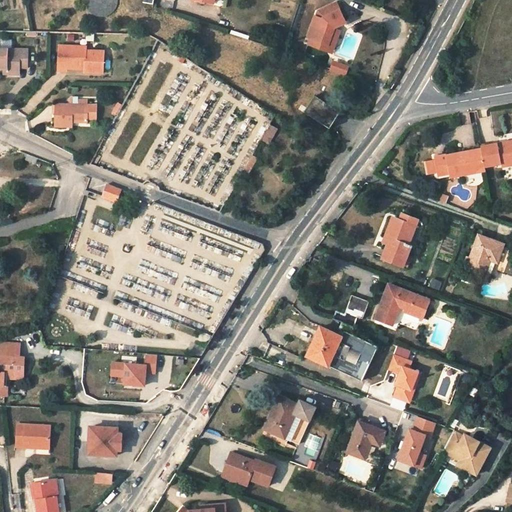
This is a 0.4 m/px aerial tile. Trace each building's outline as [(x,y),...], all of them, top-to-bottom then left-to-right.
[(321,14),(311,40),(315,42),(332,48),(338,30),(350,24),(341,5),(321,14)] [(4,14),(6,24),(25,21),(24,11),(4,14)] [(332,48),(315,42),(312,48),(335,56),(344,32),(338,30),(332,48)] [(2,49),(0,48),(0,67),(9,67),(8,72),(11,72),(11,69),(22,69),(22,67),(30,67),(31,50),(14,49),(14,41),(2,41),(2,49)] [(88,46),(61,46),(61,71),(69,71),(69,69),(87,69),(87,72),(106,72),(106,51),(88,51),(88,46)] [(333,72),(347,78),(350,71),(336,66),(333,72)] [(98,119),(98,105),(80,105),(80,98),(73,98),(71,99),(71,105),(57,105),(57,130),(68,130),(68,124),(89,124),(89,119),(98,119)] [(306,113),(331,130),(341,113),(316,98),(306,113)] [(270,144),(278,127),(268,123),(261,140),(270,144)] [(511,163),(511,141),(481,148),(481,150),(484,168),(511,163)] [(433,161),(429,162),(431,173),(435,173),(435,177),(459,173),(460,178),(485,173),(485,169),(484,168),(481,150),(445,157),(444,154),(433,157),(433,161)] [(251,154),(245,168),(252,171),(257,157),(251,154)] [(104,197),(117,202),(122,190),(108,185),(104,197)] [(439,201),(446,203),(449,195),(441,193),(439,201)] [(401,246),(408,226),(410,219),(396,214),(394,221),(388,219),(381,240),(384,241),(378,259),(398,267),(404,247),(401,246)] [(500,244),(475,236),(464,267),(482,273),(487,258),(494,261),(500,244)] [(440,290),(442,281),(432,278),(429,287),(440,290)] [(386,284),(375,314),(390,320),(397,301),(404,304),(401,309),(421,316),(428,299),(386,284)] [(345,313),(363,319),(369,300),(351,295),(345,313)] [(303,356),(359,380),(374,343),(341,331),(339,335),(314,325),(303,356)] [(146,374),(156,374),(157,354),(145,353),(144,362),(111,361),(110,384),(146,385),(146,374)] [(411,367),(413,361),(392,353),(387,366),(399,371),(395,382),(399,384),(395,395),(407,400),(415,382),(419,383),(423,372),(411,367)] [(0,394),(4,395),(6,378),(6,373),(22,373),(23,357),(0,355),(0,394)] [(298,402),(278,393),(264,425),(287,435),(297,412),(294,411),(298,402)] [(417,413),(402,456),(426,465),(430,454),(425,452),(436,420),(417,413)] [(382,429),(357,419),(345,450),(363,458),(371,437),(378,440),(382,429)] [(49,424),(17,423),(16,446),(35,446),(35,451),(49,452),(49,424)] [(108,426),(81,424),(79,451),(106,452),(106,446),(112,446),(112,432),(108,432),(108,426)] [(465,459),(466,463),(463,470),(473,475),(488,447),(462,434),(461,436),(450,431),(441,447),(465,459)] [(457,461),(454,466),(463,470),(466,463),(465,459),(441,447),(439,452),(457,461)] [(229,453),(220,475),(243,484),(244,481),(266,490),(275,468),(252,460),(252,462),(229,453)] [(95,472),(95,483),(112,484),(113,473),(95,472)] [(59,479),(38,482),(41,498),(43,511),(64,511),(60,495),(62,494),(59,479)] [(191,509),(189,511),(180,511),(179,511),(178,511),(225,511),(224,503),(202,505),(202,509),(191,509)]
